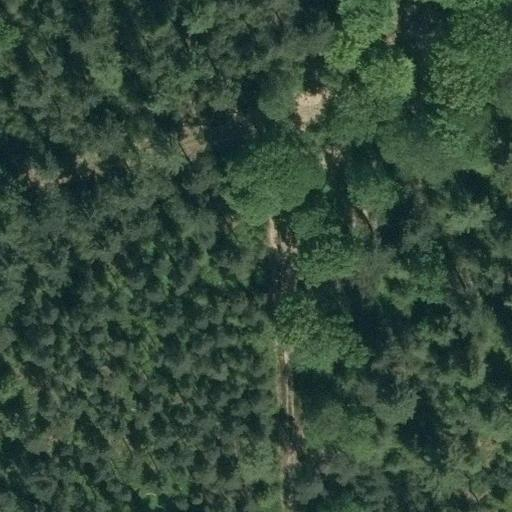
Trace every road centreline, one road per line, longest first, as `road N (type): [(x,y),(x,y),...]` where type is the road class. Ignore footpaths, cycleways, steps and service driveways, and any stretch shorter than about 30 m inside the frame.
road 1 (track): [(0,186),(511,40)]
road 2 (track): [(291,511),(277,107)]
